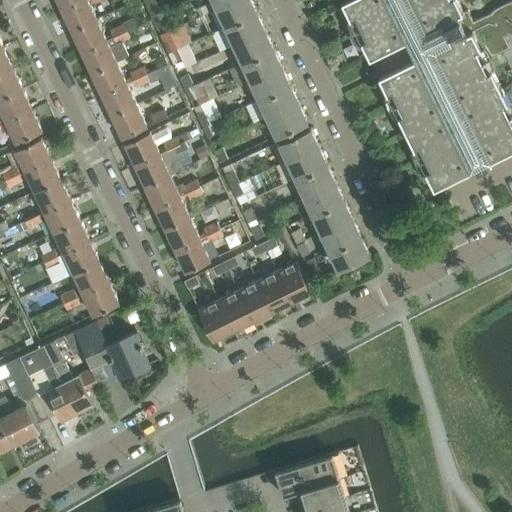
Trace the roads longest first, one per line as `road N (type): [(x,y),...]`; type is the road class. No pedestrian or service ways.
road 1 (residential): [(209,394),(20,0)]
road 2 (residential): [(281,0),(414,281)]
road 3 (residential): [(209,394),(414,281)]
road 4 (residential): [(4,511),(170,417)]
